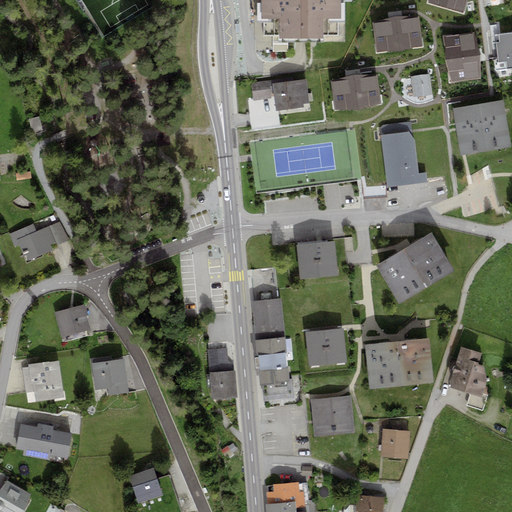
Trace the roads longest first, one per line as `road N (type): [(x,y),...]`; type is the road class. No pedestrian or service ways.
road 1 (residential): [(232,226),(414,216),(511,229)]
road 2 (primary): [(255,511),(232,232)]
road 3 (residential): [(202,511),(148,371),(86,283)]
road 4 (primary): [(232,226),(211,0)]
road 5 (track): [(432,410),(470,276),(504,233)]
road 6 (residential): [(86,283),(48,284),(28,297),(17,312),(0,389)]
road 7 (residential): [(86,283),(232,232)]
